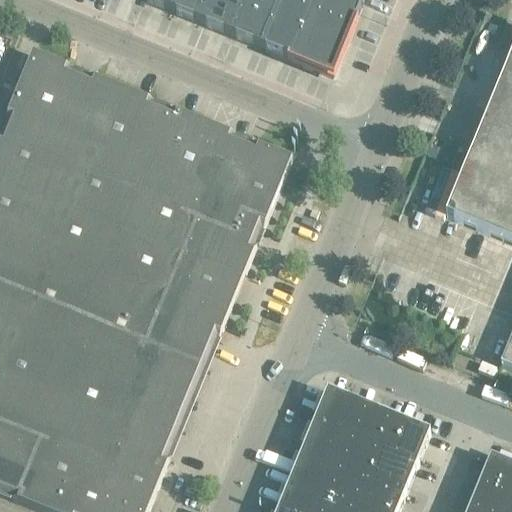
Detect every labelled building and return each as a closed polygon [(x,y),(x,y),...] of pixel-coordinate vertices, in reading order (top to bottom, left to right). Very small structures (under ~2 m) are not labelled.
[(178,0),(143,0),(143,3),(172,15),(178,0)] [(212,0),(178,0),(172,15),(202,27),(212,0)] [(247,0),(212,0),(202,27),(231,39),(247,0)] [(279,7),(260,0),(247,0),(231,39),(261,51),(279,7)] [(292,64),(315,7),(299,0),(281,0),(279,7),(261,51),(292,64)] [(356,23),(366,0),(317,0),(315,7),(356,23)] [(356,23),(315,7),(292,64),(333,81),(356,23)] [(263,236),(265,230),(292,164),(253,148),(252,150),(236,144),(237,141),(171,114),(170,117),(154,110),(155,108),(89,81),(88,83),(72,77),(73,74),(34,58),(0,140),(0,497),(36,511),(149,511),(170,463),(168,462),(217,343),(219,344),(224,331),(235,304),(246,277),(255,255),(257,251),(256,250),(262,235),(263,236)] [(511,60),(447,219),(511,245),(511,343),(502,368),(511,372),(511,60)] [(316,425),(368,446),(380,416),(328,395),(316,425)] [(380,416),(368,446),(420,467),(432,437),(380,416)] [(304,454),(355,476),(368,446),(316,425),(304,454)] [(368,446),(355,476),(407,497),(420,467),(368,446)] [(291,484),(343,506),(355,476),(304,454),(291,484)] [(475,502),(498,511),(505,511),(511,496),(511,469),(491,461),(475,502)] [(355,476),(343,506),(358,511),(401,511),(407,497),(355,476)] [(340,511),(343,506),(291,484),(279,511),(340,511)] [(498,511),(475,502),(470,511),(498,511)]
